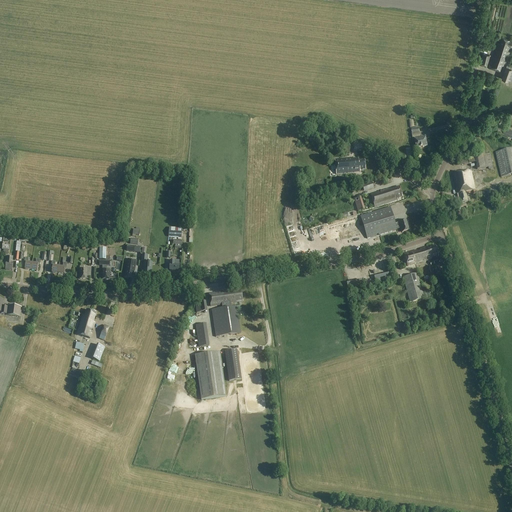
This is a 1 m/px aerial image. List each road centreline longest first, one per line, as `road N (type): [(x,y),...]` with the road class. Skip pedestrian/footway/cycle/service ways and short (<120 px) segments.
road 1 (tertiary): [(441,234),(359,258),(109,295),(0,283)]
road 2 (track): [(328,504),(286,485),(258,274)]
road 3 (tertiary): [(511,461),(441,234)]
road 4 (tertiary): [(441,234),(431,195),(465,119)]
road 5 (tertiary): [(465,119),(488,0)]
